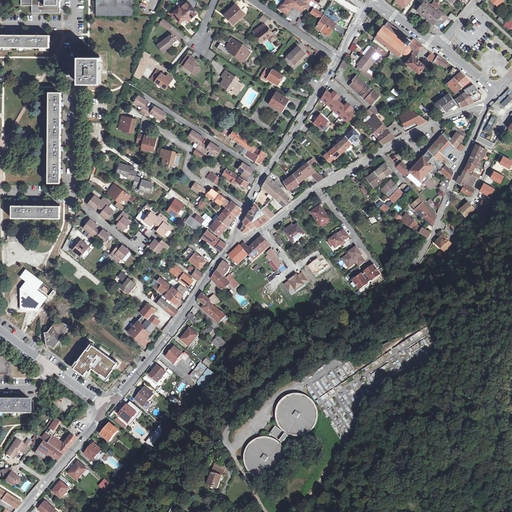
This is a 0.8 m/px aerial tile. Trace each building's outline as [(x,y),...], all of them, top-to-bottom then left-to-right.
[(60,0),(21,0),(21,6),(32,6),(31,13),(60,13),(60,0)] [(96,0),(96,15),(133,16),(133,0),(96,0)] [(193,0),(191,0),(189,2),(194,9),(196,8),(194,5),(197,3),(193,0)] [(274,3),(269,0),(267,0),(264,5),(270,9),(274,3)] [(283,3),(279,9),(288,14),(293,5),(302,11),(305,7),(307,3),(302,0),(296,0),(295,1),(293,0),(285,0),(283,4),(283,3)] [(432,8),(433,7),(431,5),(425,1),(423,4),(416,11),(429,21),(437,11),(437,10),(436,9),(435,9),(434,8),(432,8)] [(189,2),(186,5),(180,9),(179,8),(175,11),(172,13),(175,16),(180,23),(188,16),(190,18),(197,13),(194,9),(189,2)] [(233,24),(243,15),(238,9),(239,8),(236,4),(224,14),(233,24)] [(330,18),(325,15),(314,8),(311,12),(317,16),(318,15),(322,18),(316,27),(322,31),(326,25),(330,18)] [(438,12),(437,11),(429,21),(438,28),(442,23),(446,18),(447,19),(448,17),(439,11),(438,12)] [(330,18),(326,25),(332,29),(338,18),(333,14),(332,15),(327,12),(325,15),(330,18)] [(453,21),(457,17),(451,13),(448,17),(453,21)] [(172,26),(163,19),(160,23),(169,30),(172,26)] [(412,45),(412,40),(408,37),(407,37),(388,22),(385,26),(384,25),(378,33),(378,34),(375,38),(399,57),(402,53),(406,54),(408,53),(411,51),(412,45)] [(261,42),(268,37),(272,34),(272,33),(264,23),(253,31),(261,42)] [(332,29),(326,25),(322,31),(327,35),(328,35),(332,29)] [(35,33),(35,35),(16,35),(16,33),(12,33),(12,35),(0,34),(0,46),(49,47),(49,35),(38,35),(39,33),(35,33)] [(163,52),(173,45),(172,43),(176,39),(172,34),(157,45),(163,52)] [(225,49),(241,60),(248,50),(242,46),(243,45),(232,38),(225,49)] [(424,47),(415,39),(413,42),(412,46),(420,52),(424,47)] [(362,54),(365,55),(372,46),(369,44),(362,54)] [(365,55),(374,62),(384,50),(376,44),(374,47),(372,46),(365,55)] [(287,56),(287,57),(293,64),(294,64),(305,54),(298,46),(287,56)] [(250,52),(248,50),(241,60),(244,61),(250,52)] [(188,54),(182,62),(185,64),(184,66),(192,71),(196,66),(197,64),(194,61),(195,60),(188,54)] [(366,71),(374,62),(365,55),(357,64),(359,65),(356,69),(363,74),(366,71)] [(438,55),(437,57),(435,60),(433,62),(437,64),(439,62),(445,66),(448,62),(438,55)] [(139,63),(145,66),(149,58),(147,57),(147,58),(142,56),(139,63)] [(425,66),(415,57),(412,56),(407,63),(419,73),(425,66)] [(100,83),(101,57),(79,57),(78,83),(100,83)] [(290,67),(293,64),(287,57),(284,60),(290,67)] [(339,67),(344,69),(348,63),(347,63),(343,60),(339,67)] [(146,66),(145,66),(139,63),(134,75),(139,79),(143,70),(144,70),(146,66)] [(273,69),(270,67),(268,66),(263,74),(268,77),(273,69)] [(448,73),(453,78),(462,87),(470,80),(469,79),(465,76),(459,71),(454,67),(448,73)] [(284,76),(273,69),(268,77),(279,84),(284,76)] [(171,80),(165,76),(157,70),(151,79),(165,89),(171,80)] [(224,71),(220,77),(223,79),(219,84),(232,92),(235,87),(238,89),(241,85),(233,79),(234,77),(224,71)] [(350,86),(360,94),(368,86),(357,76),(353,80),(354,81),(350,86)] [(383,86),(386,83),(378,76),(375,79),(383,86)] [(455,93),(462,87),(453,78),(446,84),(455,93)] [(465,90),(465,91),(466,91),(467,93),(478,90),(474,85),(465,90)] [(379,96),(368,86),(360,94),(370,103),(374,99),(375,100),(379,96)] [(326,90),(321,98),(327,104),(337,94),(334,91),(331,94),(326,90)] [(478,90),(467,93),(474,102),(481,99),(481,94),(480,92),(478,90)] [(461,106),(474,102),(467,93),(466,91),(465,91),(461,94),(456,98),(461,106)] [(60,169),(61,151),(63,151),(63,147),(61,147),(61,128),(63,128),(63,124),(61,124),(61,106),(63,106),(63,102),(61,102),(61,92),(49,92),(48,182),(60,182),(60,173),(63,173),(63,169),(60,169)] [(270,104),(280,110),(284,103),(285,104),(288,99),(277,92),(270,104)] [(340,96),(337,94),(327,104),(334,110),(341,103),(337,99),(340,96)] [(409,108),(420,97),(417,94),(407,106),(406,106),(409,108)] [(445,113),(459,107),(449,94),(436,103),(440,108),(441,108),(445,113)] [(143,108),(141,112),(145,115),(149,108),(145,106),(148,102),(139,96),(135,103),(143,108)] [(511,98),(509,96),(500,104),(504,107),(511,99),(511,98)] [(344,106),(341,103),(334,110),(341,116),(350,105),(347,103),(344,106)] [(353,108),(350,105),(341,116),(348,122),(355,115),(350,111),(353,108)] [(152,110),(149,108),(145,115),(148,117),(151,113),(162,120),(166,113),(155,106),(152,110)] [(372,106),(369,109),(374,114),(380,113),(372,106)] [(368,109),(366,111),(369,115),(365,119),(364,120),(366,122),(374,115),(374,114),(369,109),(368,109)] [(412,110),(400,116),(403,123),(405,122),(407,126),(416,121),(418,125),(427,121),(412,110)] [(329,120),(321,113),(314,123),(321,129),(329,120)] [(365,123),(377,137),(386,128),(374,114),(374,115),(366,122),(365,123)] [(125,123),(123,130),(134,132),(137,119),(123,116),(121,122),(125,123)] [(354,128),(351,131),(346,135),(353,142),(355,145),(357,142),(357,141),(358,139),(357,137),(359,134),(354,128)] [(388,133),(390,132),(386,128),(377,137),(383,144),(389,141),(387,139),(391,137),(388,133)] [(201,151),(205,144),(201,142),(204,138),(193,130),(189,137),(200,144),(197,148),(201,151)] [(253,152),(256,148),(247,142),(248,141),(238,134),(238,133),(233,130),(230,133),(227,132),(226,134),(233,139),(236,141),(239,143),(238,143),(244,147),(248,149),(253,152)] [(444,164),(449,168),(454,163),(445,156),(455,146),(450,141),(451,138),(444,130),(438,135),(440,137),(428,150),(429,150),(444,164)] [(456,147),(463,137),(456,132),(451,138),(450,141),(455,146),(456,147)] [(157,138),(146,135),(145,137),(139,135),(137,140),(137,141),(143,143),(143,146),(149,148),(149,149),(154,151),(157,138)] [(345,137),(337,144),(344,150),(353,142),(346,135),(345,137)] [(491,149),(495,144),(478,135),(475,140),(491,149)] [(205,144),(201,151),(204,153),(207,149),(217,156),(222,149),(211,142),(208,147),(205,144)] [(242,150),(244,147),(238,143),(235,148),(241,151),(242,150)] [(457,183),(463,187),(465,185),(470,188),(476,178),(478,179),(480,175),(474,172),(472,175),(469,174),(471,170),(473,170),(479,156),(483,158),(487,150),(476,145),(464,171),(463,170),(460,177),(457,183)] [(335,146),(334,147),(324,156),(330,162),(334,158),(335,158),(341,153),(335,146)] [(253,152),(248,149),(245,154),(256,160),(261,150),(256,148),(253,152)] [(173,152),(166,150),(165,158),(163,163),(167,164),(168,163),(177,165),(180,155),(173,153),(173,152)] [(266,153),(261,150),(256,160),(260,163),(266,153)] [(419,171),(424,175),(435,163),(440,168),(451,178),(454,172),(449,168),(444,164),(429,150),(424,156),(423,155),(418,162),(415,164),(421,170),(419,171)] [(451,153),(448,157),(455,162),(461,154),(459,152),(455,156),(451,153)] [(313,166),(312,166),(309,162),(309,161),(299,169),(303,173),(311,167),(313,166)] [(242,177),(247,181),(250,176),(249,176),(253,169),(243,162),(238,169),(244,173),(242,177)] [(136,175),(137,173),(130,171),(130,169),(131,166),(120,163),(117,172),(128,175),(127,178),(135,180),(133,185),(140,187),(140,188),(151,192),(153,183),(147,181),(135,177),(136,175)] [(380,180),(392,172),(385,163),(366,177),(373,187),(381,181),(380,180)] [(421,170),(415,164),(410,170),(431,189),(434,185),(424,175),(419,171),(421,170)] [(242,177),(224,166),(222,169),(225,171),(224,173),(228,176),(227,177),(230,179),(231,182),(234,182),(237,183),(237,182),(246,187),(249,182),(247,181),(242,177)] [(303,173),(296,178),(299,182),(311,174),(315,172),(311,167),(303,173)] [(404,176),(410,170),(405,167),(400,172),(404,176)] [(296,178),(303,173),(299,169),(293,174),(296,178)] [(322,179),(315,172),(311,174),(318,182),(322,179)] [(299,182),(296,178),(293,174),(289,178),(287,176),(283,178),(285,181),(284,181),(288,188),(287,189),(288,191),(299,182)] [(214,175),(212,177),(210,180),(217,185),(220,179),(214,175)] [(262,186),(274,197),(282,189),(281,188),(279,186),(274,181),(269,176),(262,186)] [(381,184),(378,186),(381,189),(382,189),(390,197),(389,198),(392,201),(391,202),(389,202),(386,205),(380,200),(376,204),(379,208),(386,212),(398,198),(404,193),(406,195),(412,189),(409,186),(403,192),(390,180),(383,186),(381,184)] [(448,181),(447,183),(442,181),(439,183),(445,189),(447,189),(450,182),(448,181)] [(202,192),(203,191),(205,188),(196,182),(192,188),(198,192),(200,190),(202,192)] [(465,185),(463,187),(462,191),(470,196),(471,195),(474,190),(470,188),(465,185)] [(130,196),(119,187),(115,191),(111,189),(108,193),(119,202),(123,198),(126,201),(130,196)] [(212,188),(209,191),(207,194),(213,199),(215,201),(221,205),(222,203),(226,198),(212,188)] [(284,191),(282,189),(274,197),(285,207),(292,201),(286,194),(284,191)] [(97,205),(100,208),(107,199),(104,196),(101,200),(94,195),(87,204),(93,208),(94,208),(94,207),(95,208),(97,205)] [(198,206),(202,209),(208,202),(204,197),(199,202),(200,203),(198,206)] [(412,204),(416,208),(422,202),(423,202),(419,197),(412,204)] [(231,202),(226,198),(222,203),(226,207),(231,202)] [(431,209),(436,206),(430,198),(426,202),(431,209)] [(485,198),(480,207),(483,208),(479,215),(485,218),(491,204),(493,202),(485,198)] [(107,199),(100,208),(103,210),(101,213),(101,214),(101,215),(107,219),(114,210),(107,205),(110,201),(107,199)] [(184,204),(179,201),(177,205),(173,202),(167,211),(176,216),(184,204)] [(226,207),(223,211),(233,219),(236,216),(241,209),(232,201),(231,202),(226,207)] [(436,218),(422,202),(416,208),(427,220),(433,226),(435,221),(435,220),(436,218)] [(476,211),(469,202),(459,210),(467,218),(476,211)] [(45,203),(46,205),(27,205),(27,203),(23,203),(23,205),(12,205),(12,217),(60,218),(60,206),(49,205),(49,203),(45,203)] [(258,227),(269,219),(261,210),(254,203),(249,212),(244,221),(244,222),(244,223),(245,223),(241,229),(244,233),(250,228),(250,229),(256,225),(258,227)] [(310,209),(313,213),(321,207),(318,203),(310,209)] [(398,204),(394,207),(398,213),(402,210),(398,204)] [(266,205),(261,210),(269,219),(275,215),(266,205)] [(326,214),(321,207),(313,213),(321,225),(329,220),(325,215),(326,214)] [(118,224),(117,225),(117,226),(123,230),(130,221),(123,216),(126,213),(123,211),(116,219),(119,221),(117,224),(118,224)] [(157,224),(164,215),(161,212),(157,216),(151,211),(144,220),(149,225),(150,225),(150,224),(151,224),(152,224),(154,222),(157,224)] [(227,226),(233,219),(223,211),(221,214),(219,211),(216,213),(219,216),(217,217),(227,226)] [(420,232),(426,236),(429,232),(422,227),(422,228),(406,214),(403,218),(396,213),(393,216),(420,232)] [(164,215),(157,224),(159,227),(158,229),(157,231),(158,231),(163,236),(170,227),(164,222),(167,218),(164,215)] [(197,230),(202,224),(190,215),(186,221),(197,230)] [(369,218),(372,224),(377,221),(374,215),(369,218)] [(223,231),(227,226),(217,217),(214,221),(213,222),(223,231)] [(214,221),(211,218),(208,222),(207,223),(210,226),(209,227),(219,235),(223,231),(213,222),(214,221)] [(87,236),(90,239),(97,230),(94,228),(96,225),(95,225),(96,224),(96,223),(90,219),(83,228),(90,233),(87,236)] [(284,230),(286,232),(298,223),(296,221),(289,227),(284,230)] [(305,232),(298,223),(286,232),(292,241),(305,232)] [(100,233),(97,230),(90,239),(93,242),(96,238),(102,243),(109,234),(104,230),(103,230),(102,231),(102,230),(100,233)] [(226,244),(207,230),(202,236),(221,251),(226,244)] [(345,230),(330,240),(331,241),(334,245),(336,248),(341,245),(344,243),(344,242),(345,241),(350,237),(345,230)] [(275,235),(282,246),(284,244),(277,233),(275,235)] [(449,253),(457,245),(453,241),(450,244),(446,239),(447,238),(442,234),(437,240),(437,245),(439,248),(441,246),(445,250),(449,253)] [(18,246),(19,244),(19,243),(22,242),(21,235),(7,235),(6,244),(18,246)] [(458,236),(453,241),(457,245),(462,240),(458,236)] [(248,259),(252,263),(270,247),(262,237),(251,246),(250,248),(246,245),(243,248),(248,255),(250,257),(248,259)] [(170,245),(161,238),(158,242),(156,239),(155,240),(154,239),(154,240),(149,245),(158,252),(161,249),(165,252),(170,245)] [(80,256),(86,249),(88,247),(89,246),(81,240),(73,250),(80,256)] [(122,246),(119,249),(116,246),(109,255),(113,258),(116,254),(122,259),(129,250),(124,246),(123,246),(122,246)] [(239,263),(248,255),(243,248),(240,246),(236,249),(232,254),(231,255),(239,264),(240,263),(239,263)] [(441,246),(439,248),(437,251),(441,255),(445,250),(441,246)] [(200,268),(206,261),(189,247),(183,254),(200,268)] [(360,267),(366,262),(361,256),(362,255),(357,247),(349,253),(350,254),(345,257),(348,261),(345,263),(349,268),(357,263),(360,267)] [(284,265),(282,262),(272,249),(267,253),(269,256),(267,258),(269,261),(272,259),(279,268),(284,265)] [(224,262),(218,271),(224,277),(228,273),(231,267),(224,262)] [(184,273),(185,273),(175,265),(170,271),(180,278),(180,279),(189,286),(193,280),(184,273)] [(368,278),(371,282),(381,275),(375,266),(366,272),(369,277),(368,278)] [(26,281),(37,290),(38,289),(43,282),(26,269),(20,276),(26,281)] [(197,269),(193,275),(199,280),(204,274),(197,269)] [(223,290),(229,285),(230,284),(234,288),(235,288),(239,284),(230,275),(226,279),(224,277),(218,271),(213,278),(223,290)] [(125,282),(123,285),(121,287),(127,293),(130,290),(131,290),(136,284),(122,272),(119,276),(125,282)] [(366,272),(363,275),(366,279),(367,279),(370,283),(371,282),(368,278),(369,277),(366,272)] [(360,290),(370,283),(367,279),(366,279),(363,275),(354,281),(360,290)] [(163,286),(177,297),(180,299),(183,295),(183,294),(186,289),(181,285),(178,288),(179,289),(178,290),(161,277),(158,280),(159,281),(162,284),(161,285),(163,286)] [(37,290),(26,281),(21,288),(20,307),(39,307),(47,296),(38,289),(37,290)] [(162,284),(159,281),(155,287),(160,291),(163,286),(161,285),(162,284)] [(173,302),(177,297),(163,286),(160,291),(166,295),(165,296),(173,302)] [(199,300),(206,306),(210,299),(204,293),(199,300)] [(215,295),(210,299),(216,305),(216,306),(220,302),(216,299),(217,298),(215,295)] [(175,309),(162,297),(157,303),(166,310),(166,309),(168,311),(167,311),(171,314),(175,309)] [(203,309),(208,313),(214,307),(216,305),(210,299),(206,306),(203,309)] [(140,312),(148,319),(152,313),(155,309),(147,303),(140,312)] [(208,313),(216,320),(222,313),(214,307),(208,313)] [(188,319),(191,322),(196,317),(190,312),(187,317),(188,319)] [(223,312),(222,313),(216,320),(219,323),(224,318),(226,316),(223,312)] [(148,319),(150,320),(155,325),(160,320),(152,313),(148,319)] [(147,335),(155,325),(150,320),(144,326),(140,321),(131,331),(141,341),(141,342),(146,346),(150,341),(147,339),(145,337),(147,335)] [(50,345),(54,348),(70,327),(65,323),(60,322),(54,324),(48,331),(45,332),(47,345),(50,345)] [(208,338),(214,330),(210,327),(204,335),(208,338)] [(190,346),(194,341),(198,336),(190,329),(181,340),(190,346)] [(220,336),(212,343),(223,353),(230,346),(220,336)] [(90,343),(73,367),(84,375),(87,370),(89,371),(92,368),(106,378),(118,363),(90,343)] [(200,345),(196,351),(202,355),(206,350),(200,345)] [(233,350),(238,354),(242,350),(238,345),(233,350)] [(178,357),(179,358),(183,354),(175,347),(167,357),(173,362),(178,357)] [(159,378),(161,379),(167,372),(158,365),(150,375),(157,381),(159,378)] [(190,376),(197,382),(205,372),(198,366),(190,376)] [(214,374),(213,372),(202,386),(204,388),(214,374)] [(181,393),(186,385),(182,382),(177,390),(181,393)] [(136,399),(143,405),(148,399),(149,400),(154,395),(145,388),(136,399)] [(299,395),(296,395),(293,396),(290,397),(287,398),(284,400),(282,402),(280,405),(279,408),(278,411),(277,414),(277,418),(278,421),(279,424),(280,427),(282,429),(285,432),(287,434),(290,435),(294,436),(297,436),(300,436),(303,436),(306,435),(309,433),(312,431),(314,429),(316,426),(317,423),(318,420),(319,417),(319,414),(318,410),(317,407),(315,404),(313,402),(311,400),(308,398),(306,396),(302,395),(299,395)] [(0,412),(30,413),(31,399),(16,399),(0,398),(0,412)] [(148,399),(143,405),(148,409),(152,403),(149,400),(148,399)] [(119,415),(129,423),(137,413),(127,405),(119,415)] [(43,441),(63,454),(76,438),(71,434),(63,443),(54,437),(56,434),(52,431),(57,425),(59,426),(62,423),(53,417),(46,425),(49,427),(40,439),(43,441)] [(102,435),(110,441),(119,431),(111,424),(102,435)] [(152,446),(165,430),(159,426),(146,442),(152,446)] [(274,436),(283,443),(288,436),(276,427),(269,436),(272,438),(274,436)] [(20,450),(21,450),(26,454),(30,447),(25,444),(17,438),(7,453),(14,458),(18,452),(20,450)] [(40,439),(39,438),(35,443),(40,446),(43,441),(40,439)] [(252,443),(250,445),(248,447),(246,450),(245,454),(244,457),(244,460),(245,464),(246,467),(247,470),(249,473),(251,475),(254,477),(257,479),(260,480),(263,480),(267,480),(270,480),(273,479),(276,478),(279,476),(282,474),(284,471),(285,468),(286,465),(287,461),(287,458),(287,455),(286,452),(284,449),(282,446),(280,443),(277,441),(274,440),(271,439),(268,438),(265,438),(261,438),(258,439),(255,441),(252,443)] [(28,439),(25,444),(30,447),(33,442),(28,439)] [(57,460),(63,454),(43,441),(40,446),(39,447),(47,453),(57,460)] [(85,454),(93,461),(102,450),(96,444),(89,452),(88,451),(85,454)] [(44,458),(47,453),(39,447),(36,452),(44,458)] [(106,453),(102,450),(93,461),(96,464),(106,453)] [(83,474),(86,470),(87,470),(80,463),(77,467),(76,466),(69,473),(77,480),(83,474)] [(208,485),(218,488),(226,467),(217,464),(208,485)] [(20,478),(12,472),(13,472),(11,467),(2,470),(4,476),(8,479),(7,480),(15,485),(20,478)] [(123,467),(118,474),(121,476),(126,470),(123,467)] [(99,497),(102,500),(111,490),(109,488),(111,485),(105,480),(100,486),(105,490),(99,497)] [(66,491),(67,492),(70,489),(62,482),(53,492),(60,498),(66,491)] [(0,489),(0,497),(17,509),(21,503),(0,489)] [(39,510),(41,511),(57,511),(58,511),(46,502),(39,510)]
